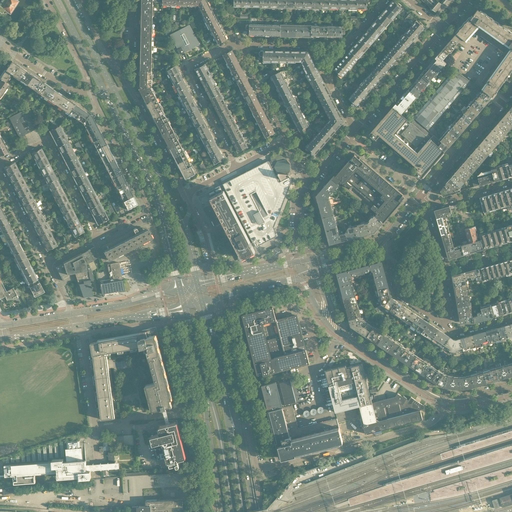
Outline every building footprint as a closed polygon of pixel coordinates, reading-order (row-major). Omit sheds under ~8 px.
[(10,14),(18,1),(15,0),(2,0),(0,3),(0,12),(2,14),(4,10),(10,14)] [(286,0),(287,8),(295,8),(295,0),(286,0)] [(295,0),(295,8),(304,8),(303,0),(295,0)] [(303,0),(304,8),(312,8),(312,0),(303,0)] [(312,0),(312,8),(321,9),(321,0),(312,0)] [(321,0),(321,9),(329,9),(329,8),(329,0),(321,0)] [(329,0),(329,8),(338,8),(338,0),(329,0)] [(338,0),(338,8),(348,8),(347,0),(338,0)] [(347,0),(348,8),(357,8),(356,0),(347,0)] [(356,0),(357,8),(367,9),(367,6),(369,6),(369,5),(370,5),(372,2),(370,0),(356,0)] [(395,2),(393,1),(393,0),(389,5),(387,7),(396,15),(402,8),(400,7),(401,6),(396,1),(395,2)] [(443,0),(440,4),(436,0),(421,0),(431,8),(431,9),(433,11),(434,10),(437,13),(448,0),(443,0)] [(212,10),(210,6),(208,2),(199,6),(199,9),(202,14),(212,10)] [(153,11),(153,3),(141,3),(141,7),(142,7),(142,11),(153,11)] [(396,15),(387,7),(386,9),(386,8),(382,13),(390,21),(396,15)] [(469,18),(455,35),(456,35),(461,39),(461,38),(462,38),(466,42),(475,32),(503,52),(483,81),(487,84),(484,87),(482,90),(492,97),(492,96),(494,94),(498,88),(511,67),(511,34),(485,15),(484,16),(482,15),(483,13),(477,9),(470,19),(469,18)] [(216,17),(212,10),(202,14),(206,22),(216,17)] [(153,20),(153,13),(153,11),(142,11),(142,16),(141,16),(141,20),(153,20)] [(390,21),(382,13),(378,17),(378,18),(377,20),(385,27),(390,21)] [(219,24),(216,17),(206,22),(210,29),(219,24)] [(152,28),(152,24),(153,20),(141,20),(141,24),(141,28),(152,28)] [(385,27),(377,20),(375,21),(371,25),(371,26),(380,33),(385,27)] [(416,20),(410,27),(419,34),(425,27),(421,24),(416,20)] [(223,31),(219,24),(210,29),(213,36),(223,31)] [(249,25),(246,25),(246,29),(249,29),(249,30),(249,35),(257,35),(257,24),(249,24),(249,25)] [(200,44),(193,31),(190,25),(170,35),(177,48),(180,54),(200,44)] [(273,25),(265,25),(265,36),(273,36),(273,25)] [(281,25),(273,25),(273,36),(280,36),(281,25)] [(311,26),(304,25),(303,36),(311,37),(311,26)] [(380,33),(371,26),(371,25),(367,30),(368,30),(366,32),(375,39),(380,33)] [(319,26),(311,26),(311,37),(319,37),(319,26)] [(327,26),(319,26),(319,37),(327,37),(327,26)] [(335,26),(327,26),(327,37),(335,37),(335,26)] [(342,26),(338,26),(335,26),(335,37),(342,37),(342,34),(345,34),(345,30),(342,30),(342,26)] [(419,34),(410,27),(405,33),(413,41),(419,34)] [(152,37),(152,30),(152,28),(141,28),(141,33),(140,33),(140,37),(152,37)] [(223,31),(213,36),(217,44),(227,39),(223,31)] [(375,39),(366,32),(365,34),(364,33),(360,38),(361,38),(369,45),(375,39)] [(413,41),(405,33),(399,40),(408,47),(413,41)] [(454,47),(458,42),(459,41),(461,39),(456,35),(455,35),(454,36),(446,45),(452,50),(453,51),(454,51),(456,49),(454,47)] [(152,45),(152,41),(152,37),(140,37),(140,41),(141,41),(141,45),(152,45)] [(369,45),(361,38),(360,38),(356,42),(357,43),(355,44),(364,52),(369,45)] [(408,47),(399,40),(394,46),(402,53),(408,47)] [(364,52),(355,44),(354,46),(353,46),(350,50),(350,51),(358,58),(364,52)] [(152,54),(152,50),(152,45),(141,45),(141,50),(140,50),(140,54),(152,54)] [(442,60),(449,52),(450,53),(451,51),(452,50),(446,45),(437,55),(442,60)] [(402,53),(394,46),(388,53),(396,60),(402,53)] [(232,50),(231,51),(230,50),(229,51),(229,52),(226,53),(224,53),(225,54),(223,55),(232,71),(241,67),(232,50)] [(271,51),(260,51),(259,53),(260,56),(261,56),(261,59),(263,59),(263,61),(271,62),(271,51)] [(279,51),(271,51),(271,62),(279,62),(279,51)] [(287,51),(279,51),(279,62),(287,62),(287,51)] [(295,51),(287,51),(287,62),(295,62),(295,61),(295,51)] [(305,51),(295,51),(295,61),(301,61),(301,58),(303,58),(303,55),(305,55),(305,51)] [(313,62),(308,51),(305,51),(305,55),(303,55),(303,58),(301,58),(301,61),(304,66),(313,62)] [(346,72),(356,61),(358,58),(350,51),(338,65),(346,72)] [(396,60),(388,53),(383,59),(391,66),(396,60)] [(152,62),(152,58),(152,54),(140,54),(140,58),(141,58),(141,62),(152,62)] [(445,62),(442,60),(437,55),(434,58),(432,61),(441,68),(446,63),(445,62)] [(391,66),(383,59),(377,65),(385,73),(391,66)] [(6,70),(12,74),(13,75),(19,66),(12,61),(6,70)] [(441,68),(432,61),(430,63),(427,67),(436,74),(441,68)] [(152,71),(152,67),(152,62),(141,62),(141,67),(140,67),(140,71),(152,71)] [(317,69),(313,62),(304,66),(303,67),(307,74),(317,69)] [(205,64),(195,69),(199,76),(209,71),(205,64)] [(346,72),(338,65),(334,70),(338,73),(337,75),(341,78),(346,72)] [(385,73),(377,65),(372,72),(380,79),(385,73)] [(26,71),(19,66),(13,75),(20,80),(26,71)] [(180,73),(176,66),(167,70),(171,77),(180,73)] [(249,83),(242,70),(241,67),(232,71),(240,88),(249,83)] [(436,74),(427,67),(425,70),(424,69),(422,72),(431,80),(436,74)] [(320,76),(317,69),(307,74),(310,81),(320,76)] [(6,70),(0,77),(0,78),(6,83),(12,74),(6,70)] [(469,83),(470,81),(454,70),(447,78),(446,77),(441,83),(442,84),(420,110),(417,113),(415,115),(413,118),(428,130),(469,83)] [(33,76),(26,71),(20,80),(27,85),(33,76)] [(151,79),(152,71),(140,71),(140,75),(140,79),(151,79)] [(209,71),(199,76),(203,84),(213,79),(209,71)] [(275,71),(270,74),(271,76),(271,77),(271,78),(272,80),(273,80),(275,84),(285,79),(281,71),(276,73),(275,71)] [(380,79),(372,72),(366,78),(375,85),(380,79)] [(431,80),(422,72),(420,74),(420,75),(418,78),(426,85),(431,80)] [(183,80),(182,77),(180,73),(171,77),(174,84),(183,80)] [(40,81),(33,76),(27,85),(34,90),(40,81)] [(324,82),(320,76),(310,81),(314,88),(324,82)] [(0,78),(0,88),(4,92),(9,85),(6,83),(0,78)] [(375,85),(366,78),(360,85),(369,92),(375,85)] [(426,85),(418,78),(415,81),(414,81),(412,83),(413,84),(421,91),(426,85)] [(151,88),(151,83),(151,79),(140,79),(140,88),(151,88)] [(213,79),(203,84),(207,91),(216,86),(213,79)] [(289,87),(287,84),(285,79),(275,84),(277,88),(276,89),(278,91),(278,92),(279,92),(289,87)] [(183,80),(174,84),(178,92),(187,87),(183,80)] [(47,85),(40,81),(34,90),(41,94),(47,85)] [(324,82),(314,88),(317,94),(318,94),(327,89),(324,82)] [(257,99),(251,87),(249,83),(240,88),(249,104),(257,99)] [(421,91),(413,84),(412,83),(410,86),(408,89),(416,97),(421,91)] [(54,90),(47,85),(41,94),(48,99),(54,90)] [(369,92),(360,85),(355,91),(363,99),(369,92)] [(216,86),(207,91),(210,98),(220,93),(216,86)] [(187,87),(178,92),(182,99),(191,94),(187,87)] [(289,87),(279,92),(279,93),(280,96),(281,96),(283,100),(293,94),(289,87)] [(153,91),(151,89),(151,88),(140,88),(139,89),(143,96),(153,91)] [(327,89),(318,94),(317,94),(321,101),(331,96),(327,89)] [(408,89),(405,93),(405,92),(403,94),(403,95),(411,102),(416,97),(408,89)] [(60,95),(54,90),(48,99),(54,104),(60,95)] [(492,97),(482,90),(481,91),(474,98),(483,106),(489,99),(491,98),(491,97),(492,97)] [(157,99),(154,94),(153,91),(143,96),(145,100),(144,101),(146,104),(157,99)] [(363,99),(355,91),(348,99),(353,102),(351,103),(352,104),(351,104),(352,106),(354,107),(355,106),(355,107),(356,105),(357,106),(363,99)] [(224,101),(220,93),(210,98),(214,106),(224,101)] [(191,94),(182,99),(185,106),(194,101),(191,94)] [(293,94),(283,100),(285,104),(284,105),(286,107),(287,108),(297,102),(293,94)] [(411,102),(403,95),(403,94),(400,97),(401,98),(398,101),(406,108),(411,102)] [(62,109),(68,100),(60,95),(54,104),(62,109)] [(331,96),(321,101),(324,109),(334,104),(331,96)] [(483,106),(474,98),(470,103),(479,111),(483,106)] [(161,106),(159,103),(157,99),(146,104),(148,108),(149,107),(151,111),(161,106)] [(266,116),(259,103),(257,99),(249,104),(257,120),(266,116)] [(75,104),(68,100),(62,109),(68,113),(75,104)] [(194,101),(185,106),(189,113),(198,108),(194,101)] [(224,101),(214,106),(218,113),(228,108),(224,101)] [(398,101),(393,107),(401,114),(406,108),(398,101)] [(297,102),(287,108),(287,109),(288,112),(289,112),(291,115),(301,110),(297,102)] [(479,111),(470,103),(466,107),(476,115),(479,111)] [(82,109),(75,104),(68,113),(76,118),(82,109)] [(334,104),(324,109),(328,115),(338,110),(334,104)] [(446,113),(446,114),(447,115),(448,115),(451,110),(452,110),(455,106),(454,105),(450,109),(446,113)] [(164,114),(162,109),(161,106),(151,111),(153,115),(152,116),(154,119),(155,119),(164,114)] [(35,129),(32,124),(36,122),(29,108),(27,108),(26,107),(13,114),(14,115),(9,118),(19,137),(22,142),(23,142),(26,140),(27,139),(24,134),(35,129)] [(448,147),(439,139),(433,135),(431,137),(427,134),(428,133),(413,120),(409,125),(408,124),(411,121),(408,118),(407,119),(401,114),(393,107),(369,134),(371,135),(370,136),(373,139),(374,138),(376,139),(379,135),(396,149),(394,151),(400,157),(402,155),(418,169),(414,173),(416,174),(416,175),(419,178),(419,177),(421,178),(448,147)] [(476,115),(466,107),(463,112),(472,120),(476,115)] [(198,108),(189,113),(193,120),(202,116),(198,108)] [(228,108),(218,113),(222,120),(231,115),(228,108)] [(83,122),(89,114),(82,109),(76,118),(82,123),(83,122)] [(301,110),(291,115),(292,119),(293,122),(294,123),(295,123),(304,118),(301,110)] [(343,121),(338,110),(328,115),(329,118),(330,118),(330,119),(343,121)] [(472,120),(463,112),(461,111),(457,115),(458,117),(468,124),(472,120)] [(89,114),(83,122),(85,127),(94,122),(90,114),(89,114)] [(168,121),(167,118),(164,114),(155,119),(154,119),(156,123),(157,122),(158,126),(168,121)] [(231,115),(222,120),(225,128),(235,123),(231,115)] [(511,120),(505,115),(501,119),(510,126),(511,124),(511,120)] [(202,116),(193,120),(196,127),(205,123),(202,116)] [(275,133),(266,116),(257,120),(266,137),(275,133)] [(468,124),(458,117),(455,121),(464,129),(468,124)] [(308,125),(307,122),(304,118),(295,123),(299,131),(299,130),(304,128),(308,125)] [(343,121),(330,119),(330,120),(328,123),(336,130),(343,121)] [(501,119),(497,124),(507,132),(509,129),(508,129),(510,126),(501,119)] [(172,128),(170,124),(168,121),(158,126),(161,130),(160,131),(161,134),(172,128)] [(464,129),(455,121),(451,126),(460,133),(464,129)] [(94,122),(85,127),(89,134),(98,129),(94,122)] [(205,123),(196,127),(200,134),(209,130),(205,123)] [(235,123),(225,128),(229,135),(239,130),(235,123)] [(336,130),(328,123),(322,129),(331,136),(336,130)] [(497,124),(494,128),(502,135),(504,133),(505,134),(507,132),(497,124)] [(59,125),(49,131),(50,131),(50,132),(50,134),(51,134),(53,138),(63,133),(59,125)] [(460,133),(451,126),(447,130),(456,138),(460,133)] [(176,136),(174,133),(172,128),(161,134),(163,138),(164,137),(166,141),(176,136)] [(494,128),(490,133),(499,141),(501,139),(500,138),(502,135),(494,128)] [(98,129),(89,134),(93,142),(102,137),(98,129)] [(331,136),(322,129),(317,135),(326,142),(331,136)] [(209,130),(200,134),(204,141),(212,137),(209,130)] [(239,130),(229,135),(233,142),(243,137),(239,130)] [(447,130),(441,137),(439,139),(448,147),(456,138),(447,130)] [(63,133),(53,138),(56,143),(56,144),(57,145),(57,146),(67,141),(63,133)] [(490,133),(486,137),(494,145),(496,142),(497,143),(499,141),(490,133)] [(326,142),(317,135),(312,140),(321,148),(326,142)] [(180,143),(177,139),(176,136),(166,141),(168,145),(168,146),(169,149),(180,143)] [(102,137),(93,142),(96,149),(106,144),(102,137)] [(212,137),(204,141),(207,149),(216,144),(212,137)] [(243,137),(233,142),(238,152),(248,147),(243,137)] [(486,137),(482,142),(491,150),(493,148),(492,147),(494,145),(486,137)] [(312,140),(310,144),(306,148),(311,152),(310,153),(311,154),(312,155),(313,156),(321,148),(312,140)] [(67,141),(57,146),(58,147),(58,149),(59,149),(62,154),(71,149),(67,141)] [(482,142),(478,146),(486,154),(488,151),(489,152),(491,150),(482,142)] [(184,151),(182,148),(180,143),(169,149),(171,153),(172,152),(174,156),(184,151)] [(5,144),(0,146),(0,155),(8,152),(5,144)] [(106,144),(96,149),(100,156),(110,151),(106,144)] [(216,144),(207,149),(211,156),(220,151),(216,144)] [(478,146),(474,151),(483,159),(485,157),(484,156),(486,154),(478,146)] [(41,148),(35,151),(32,152),(33,153),(32,153),(36,161),(45,156),(41,148)] [(71,149),(62,154),(64,158),(64,159),(65,161),(66,162),(76,157),(71,149)] [(110,151),(100,156),(104,164),(113,159),(110,151)] [(187,158),(185,154),(184,151),(174,156),(176,160),(175,160),(177,163),(187,158)] [(220,151),(211,156),(215,163),(224,159),(220,151)] [(474,151),(470,155),(478,163),(481,160),(481,161),(483,159),(474,151)] [(290,170),(290,163),(287,160),(286,155),(284,152),(281,152),(270,158),(271,160),(271,161),(273,164),(272,164),(281,180),(288,176),(290,175),(289,171),(290,170)] [(404,196),(360,158),(359,157),(358,157),(357,158),(354,156),(356,155),(356,154),(355,154),(354,155),(354,156),(353,158),(352,157),(337,174),(336,173),(332,177),(338,183),(339,181),(348,189),(349,187),(351,189),(352,187),(358,191),(360,193),(373,205),(371,208),(377,213),(375,216),(383,222),(404,197),(405,197),(405,196),(404,196)] [(470,155),(466,160),(475,168),(477,166),(476,165),(478,163),(470,155)] [(49,164),(45,156),(36,161),(40,168),(49,164)] [(79,165),(76,157),(66,162),(66,163),(66,165),(67,165),(70,170),(79,165)] [(191,166),(189,162),(187,158),(177,163),(179,168),(180,167),(181,171),(191,166)] [(113,159),(104,164),(108,171),(117,166),(113,159)] [(466,160),(462,164),(471,172),(473,169),(474,170),(475,168),(466,160)] [(224,183),(223,184),(256,247),(257,246),(258,246),(263,243),(264,243),(264,242),(269,240),(270,240),(270,239),(277,236),(278,235),(274,228),(274,227),(277,219),(277,218),(280,211),(281,210),(280,210),(283,203),(284,202),(283,202),(286,194),(287,195),(287,194),(287,193),(291,181),(290,178),(290,177),(289,177),(288,176),(281,180),(272,164),(273,164),(271,161),(269,162),(269,161),(268,162),(267,162),(267,163),(263,165),(261,164),(260,165),(254,168),(253,168),(247,172),(247,171),(246,172),(248,176),(243,179),(241,175),(240,175),(234,179),(234,178),(233,179),(225,183),(224,183)] [(18,170),(14,162),(13,163),(13,162),(11,163),(11,164),(4,167),(8,175),(18,170)] [(52,171),(49,164),(40,168),(44,176),(52,171)] [(462,164),(458,169),(468,177),(470,175),(469,174),(471,172),(462,164)] [(79,165),(70,170),(72,174),(72,175),(73,176),(73,177),(83,172),(79,165)] [(508,165),(502,166),(506,178),(511,176),(508,165)] [(117,166),(108,171),(112,179),(121,174),(117,166)] [(195,174),(193,169),(191,166),(181,171),(186,179),(187,178),(188,178),(190,177),(190,176),(191,176),(192,176),(193,176),(194,175),(195,174)] [(502,166),(497,168),(500,179),(506,178),(502,166)] [(491,168),(491,169),(495,181),(500,179),(497,168),(496,167),(491,168)] [(458,169),(454,173),(463,181),(465,178),(466,179),(468,177),(458,169)] [(18,170),(8,175),(12,183),(22,178),(18,170)] [(52,171),(44,176),(47,183),(56,179),(52,171)] [(487,171),(482,172),(485,183),(490,182),(487,171)] [(83,172),(73,177),(74,178),(74,180),(75,181),(77,185),(87,180),(83,172)] [(454,173),(450,178),(460,186),(461,184),(463,181),(454,173)] [(121,174),(112,179),(115,186),(125,181),(121,174)] [(332,177),(329,181),(326,184),(333,190),(339,184),(338,183),(332,177)] [(22,178),(12,183),(16,190),(26,185),(22,178)] [(450,178),(446,183),(457,192),(461,190),(458,188),(460,186),(450,178)] [(56,179),(47,183),(51,191),(60,186),(56,179)] [(87,180),(77,185),(80,190),(80,192),(81,192),(81,193),(91,188),(87,180)] [(125,181),(115,186),(119,194),(129,189),(125,181)] [(446,183),(440,190),(443,196),(457,192),(446,183)] [(215,188),(197,197),(203,208),(205,207),(212,221),(211,221),(214,226),(214,225),(222,220),(226,228),(229,235),(233,243),(235,242),(239,249),(243,257),(257,250),(256,247),(223,184),(219,186),(215,188)] [(326,184),(324,187),(321,190),(328,196),(333,190),(326,184)] [(26,185),(16,190),(20,198),(30,193),(26,185)] [(60,186),(51,191),(55,198),(64,194),(60,186)] [(91,188),(81,193),(82,193),(82,194),(82,196),(83,196),(85,201),(95,196),(91,188)] [(129,189),(119,194),(123,201),(133,196),(129,189)] [(511,201),(508,189),(503,191),(507,204),(510,203),(510,205),(511,204),(511,201)] [(321,190),(317,194),(316,196),(318,202),(329,199),(328,196),(321,190)] [(503,191),(497,192),(501,206),(505,205),(505,206),(507,206),(507,204),(503,191)] [(497,192),(492,194),(495,208),(499,207),(499,208),(501,207),(501,206),(497,192)] [(30,193),(20,198),(24,205),(34,200),(30,193)] [(64,194),(55,198),(59,206),(68,201),(64,194)] [(486,196),(490,210),(490,211),(492,211),(492,209),(496,208),(495,208),(492,194),(486,196)] [(95,196),(85,201),(88,205),(88,206),(89,208),(99,203),(95,196)] [(133,196),(123,201),(127,209),(129,208),(130,208),(131,208),(131,207),(132,206),(133,206),(135,206),(135,205),(137,204),(133,196)] [(490,210),(486,196),(479,198),(484,213),(487,212),(487,211),(490,210)] [(329,199),(318,202),(320,210),(331,207),(329,199)] [(34,200),(24,205),(27,212),(37,207),(34,200)] [(68,201),(59,206),(63,213),(72,209),(68,201)] [(99,203),(89,208),(90,209),(90,210),(90,211),(91,212),(93,216),(103,211),(99,203)] [(442,208),(444,216),(445,218),(445,217),(452,215),(450,206),(442,208)] [(37,207),(27,212),(31,220),(41,215),(37,207)] [(331,207),(320,210),(322,217),(333,214),(331,207)] [(442,208),(435,210),(437,218),(444,216),(442,208)] [(72,209),(63,213),(67,221),(76,216),(72,209)] [(107,219),(103,211),(93,216),(96,221),(96,223),(97,223),(97,224),(107,219)] [(333,214),(322,217),(324,224),(335,221),(333,214)] [(41,215),(31,220),(35,227),(45,222),(41,215)] [(383,222),(375,216),(374,215),(369,220),(378,228),(383,222)] [(76,216),(67,221),(70,228),(79,224),(76,216)] [(444,216),(437,218),(439,226),(447,224),(445,217),(445,218),(444,216)] [(378,228),(369,220),(367,222),(370,234),(374,233),(378,228)] [(335,221),(324,224),(325,231),(337,228),(335,221)] [(8,222),(0,225),(0,230),(2,234),(12,229),(8,222)] [(45,222),(35,227),(39,235),(49,230),(45,222)] [(367,222),(360,224),(364,236),(370,234),(367,222)] [(83,231),(79,224),(70,228),(74,236),(75,236),(78,235),(78,234),(83,231)] [(360,224),(354,226),(357,237),(364,236),(360,224)] [(447,224),(439,226),(442,234),(449,232),(447,224)] [(347,229),(348,231),(350,239),(357,237),(354,226),(348,227),(347,229)] [(469,243),(461,245),(460,245),(463,254),(483,249),(480,239),(478,240),(477,237),(478,237),(477,233),(476,233),(475,230),(476,230),(475,226),(474,226),(465,229),(469,243)] [(108,260),(147,240),(152,238),(147,229),(146,228),(142,230),(140,227),(136,229),(136,228),(133,229),(133,230),(101,247),(108,260)] [(499,229),(496,230),(500,244),(505,242),(501,227),(499,228),(499,229)] [(503,227),(501,227),(505,242),(511,241),(507,227),(504,228),(503,227)] [(337,228),(325,231),(327,238),(339,235),(339,234),(337,228)] [(12,229),(2,234),(6,241),(15,236),(12,229)] [(49,230),(39,235),(43,242),(53,237),(49,230)] [(493,230),(490,231),(494,245),(500,244),(496,230),(493,231),(493,230)] [(344,233),(339,234),(339,235),(341,242),(350,239),(348,231),(345,232),(344,233)] [(488,233),(485,233),(489,247),(494,245),(490,231),(488,231),(488,233)] [(449,232),(442,234),(444,242),(452,240),(449,232)] [(479,234),(480,239),(483,249),(489,247),(485,233),(481,235),(481,233),(479,234)] [(339,235),(327,238),(329,245),(341,242),(339,235)] [(15,236),(6,241),(9,248),(19,243),(15,236)] [(53,237),(43,242),(47,250),(53,247),(54,247),(56,246),(56,245),(57,245),(53,237)] [(452,240),(444,242),(446,251),(454,249),(453,247),(454,247),(452,240)] [(19,243),(9,248),(13,255),(23,250),(19,243)] [(460,245),(454,247),(453,247),(454,249),(456,256),(463,254),(460,245)] [(99,256),(97,253),(98,253),(97,252),(94,247),(87,250),(87,251),(92,260),(99,256)] [(454,249),(446,251),(449,259),(456,256),(454,249)] [(23,250),(13,255),(16,262),(26,257),(23,250)] [(88,268),(87,263),(87,262),(92,271),(97,268),(93,260),(92,260),(87,251),(81,254),(81,253),(63,263),(56,267),(55,267),(63,281),(64,280),(61,276),(67,274),(75,273),(88,268)] [(26,257),(16,262),(20,269),(30,264),(26,257)] [(508,260),(502,262),(506,274),(506,275),(508,275),(508,273),(511,272),(508,260)] [(381,262),(370,265),(371,270),(372,271),(383,268),(381,262)] [(502,262),(497,263),(501,276),(506,274),(502,262)] [(497,263),(493,264),(496,277),(501,276),(497,263)] [(30,264),(20,269),(24,277),(34,272),(30,264)] [(493,264),(488,266),(492,278),(496,277),(493,264)] [(370,265),(348,271),(350,275),(353,274),(353,275),(368,272),(368,271),(371,270),(370,265)] [(488,266),(483,267),(487,280),(492,278),(488,266)] [(91,286),(90,283),(93,282),(92,272),(91,272),(91,270),(91,269),(90,268),(90,267),(88,268),(75,273),(83,298),(92,296),(91,288),(92,287),(91,286)] [(478,269),(481,281),(487,280),(483,267),(478,269)] [(383,268),(372,271),(373,278),(385,275),(383,268)] [(474,270),(464,273),(465,278),(468,277),(470,277),(471,279),(473,278),(474,280),(476,280),(474,270)] [(348,271),(337,274),(339,280),(350,277),(350,275),(348,271)] [(34,272),(24,277),(28,284),(29,283),(37,279),(34,272)] [(454,276),(452,276),(453,277),(453,281),(465,279),(465,278),(464,273),(454,276)] [(385,275),(373,278),(375,284),(387,281),(385,275)] [(350,277),(339,280),(340,286),(352,283),(350,277)] [(43,290),(39,282),(38,283),(37,279),(29,283),(28,284),(33,295),(39,292),(40,294),(44,292),(43,290)] [(129,288),(129,286),(129,285),(129,283),(128,282),(127,281),(125,280),(124,280),(122,280),(113,282),(110,282),(105,283),(104,280),(100,281),(100,284),(100,285),(102,294),(120,291),(120,292),(124,292),(126,291),(127,290),(128,290),(129,290),(129,289),(129,288)] [(387,281),(375,284),(377,290),(388,287),(387,281)] [(352,283),(340,286),(342,292),(354,289),(352,283)] [(21,295),(17,289),(14,290),(13,287),(6,291),(3,293),(4,295),(6,299),(13,297),(17,295),(17,297),(21,295)] [(388,287),(377,290),(378,296),(390,293),(388,287)] [(354,289),(342,292),(344,299),(355,296),(354,289)] [(390,293),(378,296),(380,305),(386,303),(389,298),(391,298),(391,297),(390,293)] [(355,296),(344,299),(345,305),(357,302),(355,296)] [(389,311),(396,301),(391,298),(389,298),(386,303),(380,305),(377,307),(380,309),(382,306),(389,311)] [(506,300),(503,301),(501,302),(501,303),(504,313),(509,312),(506,300)] [(396,301),(389,311),(394,314),(401,304),(396,301)] [(357,302),(345,305),(347,312),(359,309),(357,302)] [(501,303),(495,304),(499,315),(504,313),(501,303)] [(401,304),(394,314),(399,318),(406,308),(401,304)] [(490,304),(485,306),(488,318),(493,316),(490,306),(490,304)] [(495,304),(490,306),(493,316),(499,315),(495,304)] [(481,312),(481,313),(483,319),(488,318),(485,306),(480,307),(481,312)] [(257,311),(253,312),(243,314),(258,374),(263,373),(263,375),(269,373),(269,371),(273,370),(273,372),(309,363),(297,314),(276,320),(273,307),(258,310),(257,311)] [(406,308),(399,318),(405,321),(412,312),(406,308)] [(359,309),(347,312),(349,319),(358,317),(360,316),(361,315),(359,309)] [(412,312),(405,321),(410,325),(417,315),(412,312)] [(483,319),(481,313),(481,312),(476,313),(477,315),(474,316),(472,317),(472,322),(474,322),(483,319)] [(417,315),(410,325),(416,329),(422,319),(417,315)] [(358,317),(349,319),(351,326),(355,329),(361,319),(358,317)] [(361,319),(355,329),(361,332),(367,323),(361,319)] [(422,319),(416,329),(421,332),(428,322),(422,319)] [(428,322),(421,332),(426,336),(433,326),(428,322)] [(367,323),(361,332),(366,336),(373,327),(367,323)] [(433,326),(426,336),(431,339),(438,329),(433,326)] [(505,326),(498,328),(501,339),(508,338),(507,337),(508,337),(505,326)] [(157,341),(155,335),(158,334),(156,327),(142,330),(142,332),(138,333),(138,335),(140,347),(140,348),(146,346),(155,382),(145,385),(146,388),(147,388),(148,394),(148,395),(148,396),(150,401),(152,407),(151,407),(152,411),(163,408),(164,409),(166,408),(166,407),(172,406),(170,399),(172,399),(165,370),(164,369),(162,364),(163,363),(158,343),(157,343),(157,341)] [(373,327),(366,336),(372,340),(378,330),(373,327)] [(498,328),(491,330),(495,341),(501,339),(498,328)] [(438,329),(431,339),(437,343),(444,333),(438,329)] [(378,330),(372,340),(377,344),(384,334),(378,330)] [(491,330),(485,332),(488,343),(495,341),(491,330)] [(485,332),(478,333),(482,345),(488,343),(485,332)] [(444,333),(437,343),(442,347),(443,346),(449,337),(444,333)] [(478,333),(472,335),(475,347),(482,345),(478,333)] [(384,334),(377,344),(382,347),(389,338),(384,334)] [(138,335),(93,342),(91,343),(91,348),(93,355),(94,362),(94,364),(96,378),(96,380),(101,420),(113,418),(113,414),(112,414),(112,413),(113,413),(112,411),(111,409),(112,408),(112,407),(111,407),(111,405),(112,405),(111,398),(110,398),(110,397),(111,397),(110,395),(112,395),(107,354),(108,354),(108,352),(140,347),(138,335)] [(472,335),(466,337),(469,349),(475,347),(472,335)] [(449,337),(443,346),(450,350),(448,352),(451,354),(453,340),(449,337)] [(466,337),(459,339),(462,349),(463,351),(469,349),(466,337)] [(389,338),(382,347),(388,351),(394,341),(389,338)] [(459,339),(456,340),(453,340),(451,354),(452,354),(455,354),(455,351),(462,349),(459,339)] [(394,341),(388,351),(393,355),(400,345),(394,341)] [(400,345),(393,355),(399,358),(405,349),(400,345)] [(405,349),(399,358),(404,362),(410,352),(405,349)] [(410,352),(404,362),(409,365),(416,356),(410,352)] [(414,369),(421,359),(423,356),(418,353),(416,356),(409,365),(414,369)] [(421,359),(414,369),(420,372),(426,363),(421,359)] [(369,393),(371,392),(370,390),(369,391),(362,363),(357,365),(346,368),(346,365),(324,370),(325,372),(335,412),(355,407),(372,403),(376,402),(374,394),(370,395),(369,393)] [(426,363),(420,372),(425,376),(432,366),(426,363)] [(508,364),(502,366),(505,377),(511,375),(508,364)] [(432,366),(425,376),(431,380),(437,370),(432,366)] [(502,366),(496,368),(499,379),(505,377),(502,366)] [(496,368),(489,370),(493,381),(499,379),(496,368)] [(437,370),(431,380),(432,380),(435,383),(437,383),(442,373),(437,370)] [(489,370),(483,371),(486,383),(493,381),(489,370)] [(483,371),(476,373),(480,385),(486,383),(483,371)] [(442,373),(437,383),(441,385),(445,386),(447,375),(443,374),(442,373)] [(476,373),(470,375),(473,387),(480,385),(476,373)] [(450,376),(447,375),(445,386),(449,388),(452,388),(453,376),(450,376)] [(470,375),(465,376),(466,388),(469,388),(471,387),(473,387),(470,375)] [(296,401),(291,380),(276,383),(276,382),(261,385),(267,406),(268,408),(285,404),(290,403),(296,401)] [(395,397),(376,402),(372,403),(355,407),(357,414),(358,414),(361,413),(364,422),(363,423),(363,425),(365,434),(422,419),(420,410),(420,409),(423,405),(411,397),(408,401),(405,400),(407,398),(403,396),(403,397),(398,393),(395,397)] [(293,436),(338,425),(337,418),(298,428),(292,405),(291,405),(290,403),(285,404),(293,436)] [(343,441),(339,427),(338,425),(293,436),(285,404),(268,408),(269,411),(267,411),(279,458),(281,458),(281,459),(340,444),(340,442),(343,441)] [(161,433),(158,434),(159,434),(159,435),(150,437),(152,443),(153,443),(158,460),(161,459),(161,457),(167,456),(169,461),(171,460),(172,463),(187,462),(187,463),(188,463),(185,455),(184,454),(176,422),(175,422),(174,420),(175,420),(159,421),(161,421),(162,425),(160,426),(161,433)] [(110,469),(110,465),(110,463),(109,463),(86,465),(86,461),(83,461),(82,447),(80,448),(79,441),(67,442),(67,449),(65,449),(66,462),(64,462),(64,459),(52,460),(52,462),(6,465),(4,465),(5,475),(0,475),(0,477),(13,476),(14,483),(36,482),(35,475),(57,473),(57,477),(79,475),(80,479),(90,478),(91,478),(90,471),(119,469),(119,462),(114,463),(115,469),(110,469)] [(511,493),(499,498),(502,507),(511,504),(511,493)] [(183,511),(182,499),(146,501),(146,505),(132,506),(132,511),(183,511)]
